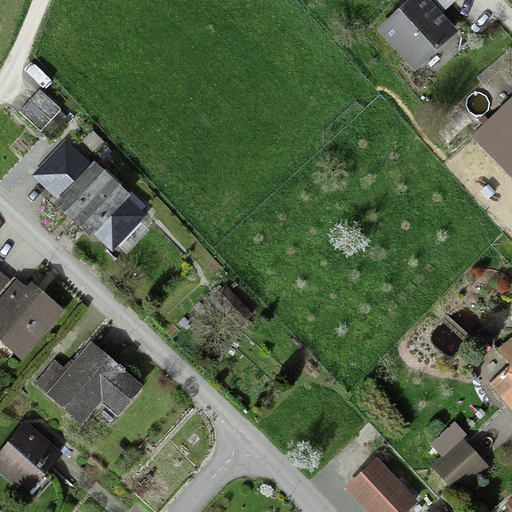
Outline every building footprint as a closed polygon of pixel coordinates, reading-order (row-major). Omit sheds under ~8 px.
[(417,0),(384,30),(416,64),(451,32),(421,0),(417,0)] [(19,111),(51,141),(71,120),(61,109),(39,90),(19,111)] [(89,172),(65,150),(41,175),(65,198),(60,202),(92,232),(96,227),(112,242),(145,207),(129,193),(125,198),(93,168),(89,172)] [(0,271),(0,291),(10,280),(0,271)] [(240,325),(251,314),(225,286),(213,297),(240,325)] [(0,331),(1,330),(23,349),(57,310),(33,290),(28,295),(19,287),(0,308),(0,331)] [(511,340),(501,350),(511,363),(511,365),(491,384),(511,407),(511,406),(511,340)] [(105,393),(116,402),(134,383),(122,372),(125,370),(119,365),(117,368),(92,346),(68,373),(55,362),(37,383),(81,421),(105,393)] [(26,426),(0,455),(0,469),(23,490),(42,468),(45,470),(59,454),(26,426)] [(483,465),(464,444),(436,468),(456,489),(483,465)] [(376,461),(349,487),(372,511),(403,511),(414,502),(376,461)]
